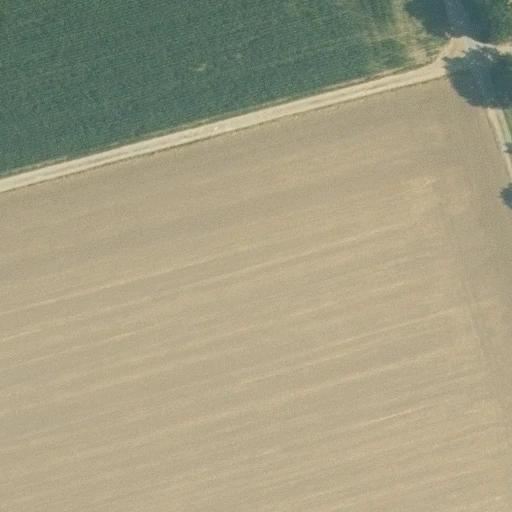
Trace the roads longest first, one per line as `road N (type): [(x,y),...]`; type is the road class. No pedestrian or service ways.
road 1 (track): [(511,57),(0,188)]
road 2 (track): [(452,0),(511,170)]
